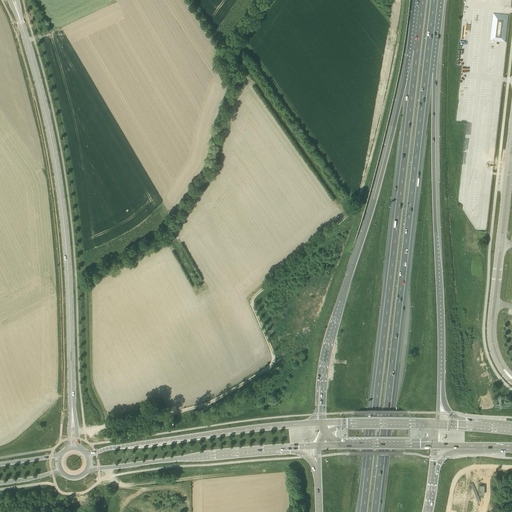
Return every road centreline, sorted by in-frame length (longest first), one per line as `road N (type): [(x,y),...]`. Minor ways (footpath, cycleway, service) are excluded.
road 1 (track): [(402,0),(356,205),(253,298),(272,364),(208,404),(104,425)]
road 2 (track): [(270,0),(235,54),(239,79),(204,183),(168,238),(90,286),(91,378),(104,425)]
road 3 (motorway): [(376,511),(428,72)]
road 4 (motorway): [(412,81),(361,511)]
road 5 (tertiary): [(72,402),(57,182),(13,0)]
road 6 (motorway): [(412,81),(328,343),(320,423)]
road 7 (motorway): [(440,394),(428,72)]
road 8 (tertiary): [(511,111),(488,320),(491,351),(511,381)]
road 9 (tertiary): [(320,423),(88,455)]
road 10 (tertiary): [(511,374),(494,333),(511,166)]
road 11 (tertiary): [(88,469),(276,448)]
